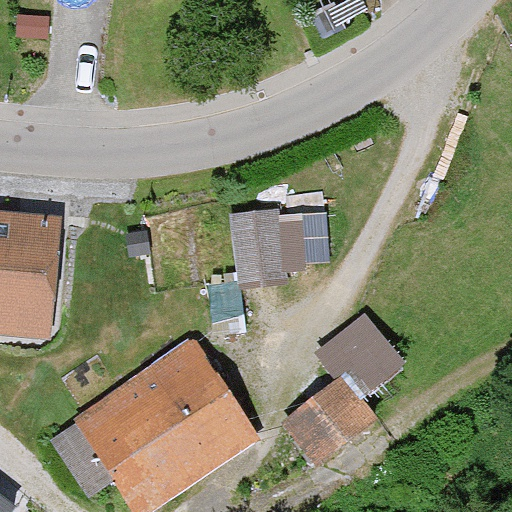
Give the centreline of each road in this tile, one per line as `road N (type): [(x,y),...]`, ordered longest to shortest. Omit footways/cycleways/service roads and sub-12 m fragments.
road 1 (residential): [(435,0),(370,63),(163,136),(0,135)]
road 2 (track): [(248,511),(341,465),(511,350)]
